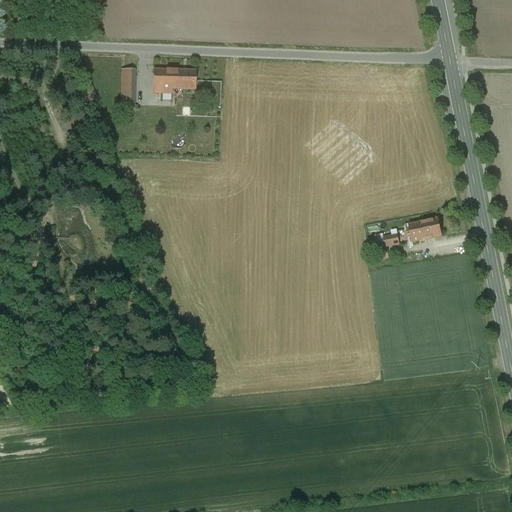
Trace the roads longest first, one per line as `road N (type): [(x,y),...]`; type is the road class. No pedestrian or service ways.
road 1 (unclassified): [(0,45),(449,60)]
road 2 (secondary): [(449,60),(511,374)]
